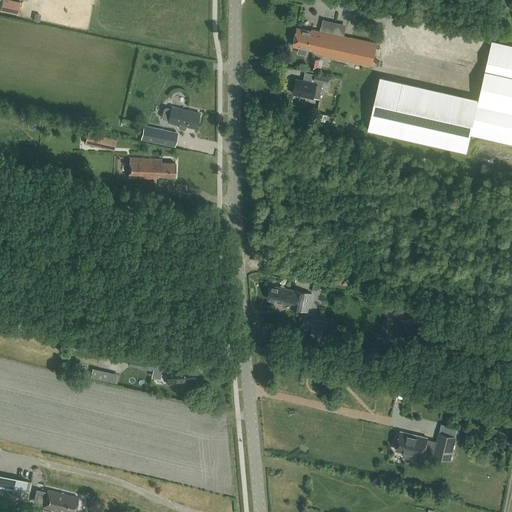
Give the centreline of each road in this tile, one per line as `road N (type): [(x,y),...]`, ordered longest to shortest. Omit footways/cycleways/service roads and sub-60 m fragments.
road 1 (tertiary): [(258,511),(234,213),(234,0)]
road 2 (track): [(511,322),(238,265)]
road 3 (unknown): [(175,511),(59,468),(0,456)]
